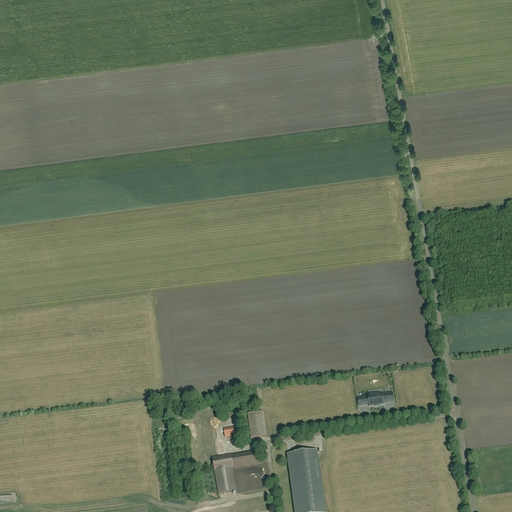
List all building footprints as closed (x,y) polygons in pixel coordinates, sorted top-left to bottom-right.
[(393,400),(392,393),(382,395),(382,393),(367,395),(367,397),(358,398),(359,405),(368,404),(369,405),(385,403),(385,402),(393,400)] [(247,415),(250,440),(266,437),(263,412),(247,415)] [(201,444),(202,455),(220,453),(216,416),(207,417),(210,443),(201,444)] [(223,428),(225,438),(243,436),(242,426),(223,428)] [(214,471),(218,495),(237,492),(233,468),(257,465),(255,450),(209,457),(212,472),(214,471)] [(326,511),(317,451),(287,455),(295,511),(326,511)]
